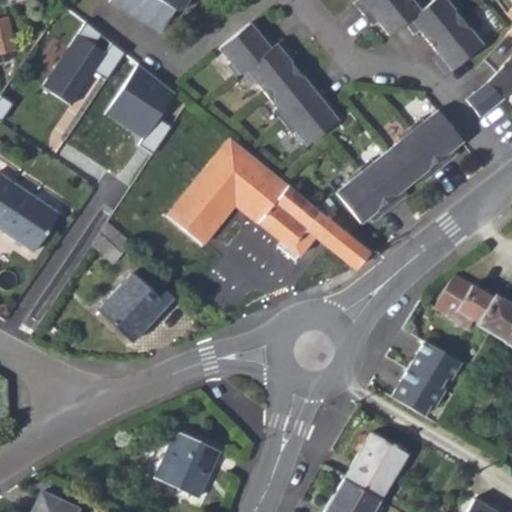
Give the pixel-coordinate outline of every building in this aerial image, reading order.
[(170,12),(177,0),(103,0),(102,2),(154,32),(167,10),(170,12)] [(472,32),(449,5),(452,3),(449,0),(431,0),(417,11),(407,0),(355,0),(351,3),(371,27),(375,23),(386,36),(403,23),(413,34),(419,31),(441,58),(436,62),(446,74),(484,42),(475,30),(472,32)] [(511,0),(501,0),(510,10),(506,15),(511,21),(511,0)] [(48,52),(75,17),(61,6),(44,28),(34,43),(48,52)] [(5,19),(0,20),(0,55),(12,52),(5,19)] [(291,128),(304,144),(335,119),(323,103),(328,98),(310,77),(304,81),(281,52),(287,48),(277,37),(271,42),(261,30),(257,33),(245,19),(214,46),(226,59),(223,62),(233,74),(239,70),(249,80),(252,79),(274,106),(271,108),(289,130),(291,128)] [(511,81),(511,66),(505,60),(484,84),(504,98),(511,89),(511,87),(509,85),(511,81)] [(478,117),(499,100),(484,84),(464,101),(478,117)] [(340,196),(366,227),(380,217),(384,222),(407,203),(402,197),(429,176),(434,180),(456,162),(453,157),(466,145),(441,113),(426,125),(424,123),(402,141),(404,144),(377,167),(374,164),(353,182),(354,185),(340,196)] [(313,238),(349,269),(350,270),(366,252),(227,138),(163,215),(200,244),(233,205),(296,256),(313,238)] [(0,163),(0,178),(55,215),(62,202),(1,161),(0,163)] [(0,231),(30,252),(55,215),(0,178),(0,231)] [(112,264),(130,243),(106,223),(89,247),(112,264)] [(431,306),(450,317),(448,320),(463,328),(468,320),(473,322),(488,296),(451,275),(431,306)] [(129,342),(161,305),(131,276),(96,312),(129,342)] [(473,322),(471,324),(502,342),(511,324),(511,308),(489,295),(488,296),(473,322)] [(511,324),(502,342),(511,348),(511,368),(511,370),(511,324)] [(448,380),(458,363),(422,342),(414,355),(416,356),(413,360),(410,361),(397,382),(399,383),(397,388),(393,389),(388,398),(421,417),(427,406),(432,408),(442,390),(437,388),(443,378),(448,380)] [(152,479),(196,499),(218,451),(173,431),(152,479)] [(368,435),(341,480),(376,500),(402,454),(368,435)] [(368,511),(376,500),(341,480),(321,511),(368,511)] [(28,511),(72,511),(73,511),(37,493),(28,511)] [(463,511),(492,511),(471,500),(463,511)]
